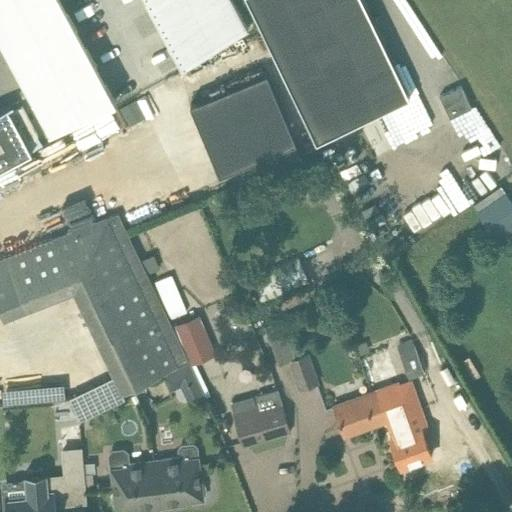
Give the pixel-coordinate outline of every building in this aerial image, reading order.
[(0,0),(0,42),(50,135),(115,100),(105,81),(101,83),(91,63),(94,61),(86,45),(82,47),(74,31),(77,30),(67,10),(63,12),(56,0),(0,0)] [(152,0),(156,7),(153,9),(163,28),(166,27),(175,43),(172,45),(182,64),(247,29),(231,0),(152,0)] [(364,0),(248,0),(317,141),(410,96),(364,0)] [(296,142),(268,72),(192,103),(219,172),(296,142)] [(438,94),(461,143),(487,131),(464,82),(438,94)] [(7,105),(0,109),(0,168),(32,151),(8,107),(7,105)] [(118,211),(0,257),(0,305),(5,318),(74,290),(122,392),(189,360),(118,211)] [(157,252),(169,247),(165,239),(174,235),(173,232),(184,226),(178,214),(146,228),(157,252)] [(298,255),(249,274),(261,304),(310,284),(298,255)] [(192,363),(216,353),(199,313),(175,324),(192,363)] [(397,343),(400,351),(409,377),(439,366),(427,333),(397,343)] [(287,334),(271,340),(279,363),(288,360),(299,389),(319,381),(308,352),(295,357),(287,334)] [(163,374),(170,390),(181,385),(190,405),(207,398),(189,362),(163,374)] [(398,382),(334,405),(338,416),(345,435),(386,420),(398,416),(409,412),(398,382)] [(237,426),(243,445),(290,431),(285,412),(279,390),(257,397),(259,404),(234,412),(237,426)] [(401,465),(431,454),(421,427),(405,433),(398,416),(386,420),(392,438),(391,438),(401,465)] [(182,444),(179,448),(180,455),(154,459),(159,507),(175,505),(174,502),(202,499),(202,494),(204,492),(206,489),(205,485),(204,482),(201,480),(197,445),(193,443),(182,444)] [(63,449),(66,480),(85,479),(84,474),(84,464),(82,447),(63,449)] [(115,506),(115,509),(143,506),(143,509),(159,507),(154,459),(129,462),(128,451),(124,448),(112,450),(109,453),(114,492),(112,494),(111,497),(111,501),(112,504),(115,506)] [(94,463),(84,464),(84,474),(95,474),(94,463)] [(6,511),(57,511),(56,487),(49,488),(48,482),(47,471),(42,472),(42,468),(31,469),(29,469),(30,473),(25,473),(25,479),(27,500),(7,502),(7,509),(7,510),(6,511)]
